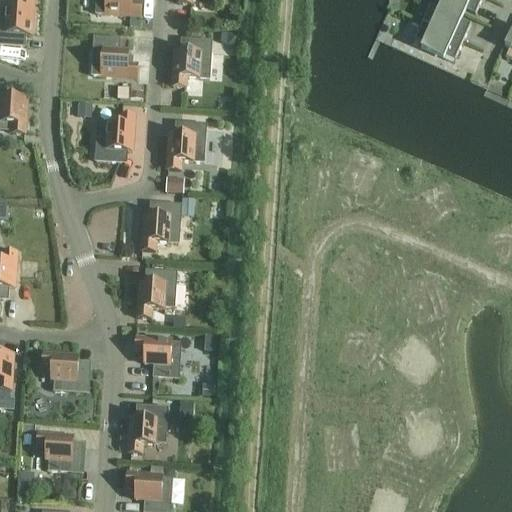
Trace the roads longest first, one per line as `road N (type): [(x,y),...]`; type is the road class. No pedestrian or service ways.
road 1 (track): [(248,511),(284,0)]
road 2 (residential): [(156,0),(143,184),(67,209)]
road 3 (residential): [(106,324),(104,511)]
road 4 (residential): [(47,84),(67,209)]
road 5 (residential): [(67,209),(80,271),(106,324)]
